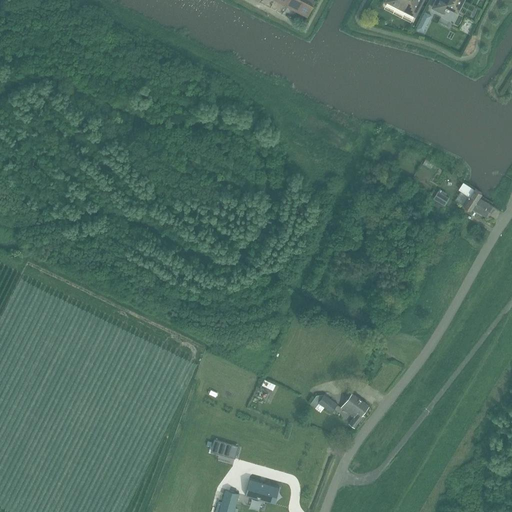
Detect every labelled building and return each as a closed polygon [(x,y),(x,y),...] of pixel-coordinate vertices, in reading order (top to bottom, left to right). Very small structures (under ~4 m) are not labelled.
[(288,0),(286,5),(297,11),(302,0),(288,0)] [(316,1),(313,0),(302,0),(297,11),(307,17),(316,1)] [(388,0),(387,2),(388,2),(389,1),(398,6),(398,7),(415,16),(422,0),(388,0)] [(436,0),(432,8),(443,14),(447,6),(457,12),(463,0),(436,0)] [(425,12),(416,29),(423,32),(432,15),(425,12)] [(485,216),(492,205),(479,198),(482,193),(475,189),(474,189),(464,183),(459,190),(461,191),(455,201),(471,211),(472,208),(485,216)] [(437,191),(432,200),(444,207),(449,198),(437,191)] [(492,205),(485,216),(496,223),(502,212),(492,205)] [(276,379),(273,384),(281,387),(283,383),(276,379)] [(349,424),(355,428),(364,416),(362,415),(369,406),(352,393),(341,408),(347,412),(347,411),(354,417),(349,424)] [(337,404),(325,395),(318,403),(331,412),(337,404)] [(204,407),(197,430),(209,434),(216,410),(204,407)] [(215,439),(211,451),(235,458),(238,446),(215,439)] [(251,480),(246,496),(275,506),(280,489),(251,480)] [(227,490),(219,511),(233,511),(240,494),(227,490)]
